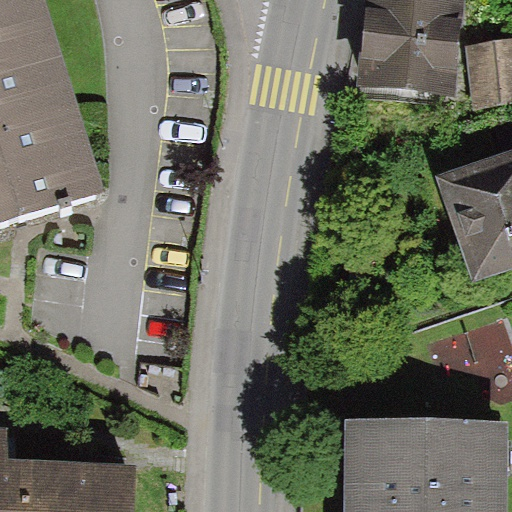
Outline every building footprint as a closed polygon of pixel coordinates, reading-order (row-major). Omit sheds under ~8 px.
[(0,0),(0,236),(103,206),(42,0),(0,0)] [(454,106),(462,5),(395,0),(371,0),(363,99),(454,106)] [(511,47),(470,51),(475,112),(511,108),(511,47)] [(511,163),(438,189),(473,290),(511,277),(511,163)] [(511,511),(511,434),(342,434),(342,511),(511,511)] [(0,511),(135,511),(137,479),(8,474),(9,447),(0,446),(0,511)]
